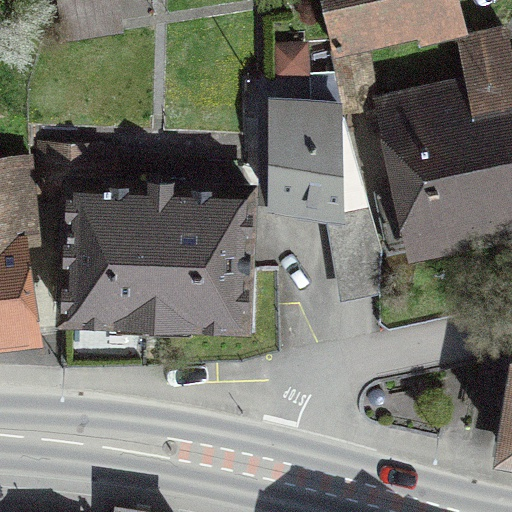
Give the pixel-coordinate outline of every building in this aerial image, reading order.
[(461,0),(330,0),(343,56),(468,27),(461,0)] [(511,58),(372,94),(413,254),(511,229),(511,58)] [(369,99),(293,96),(287,214),(363,217),(369,99)] [(0,337),(43,332),(16,153),(0,154),(0,337)] [(246,188),(82,184),(79,317),(243,321),(246,188)]
